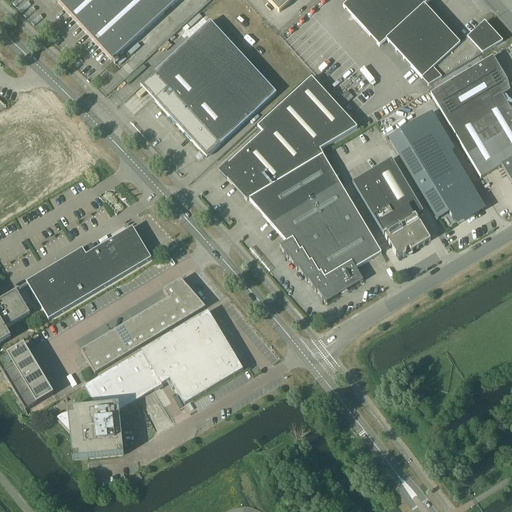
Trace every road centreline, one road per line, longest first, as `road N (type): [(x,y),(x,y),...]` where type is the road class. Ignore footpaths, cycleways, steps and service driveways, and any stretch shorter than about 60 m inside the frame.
road 1 (tertiary): [(306,358),(167,198),(0,30)]
road 2 (unclassified): [(306,358),(511,233)]
road 3 (tertiary): [(426,511),(306,358)]
